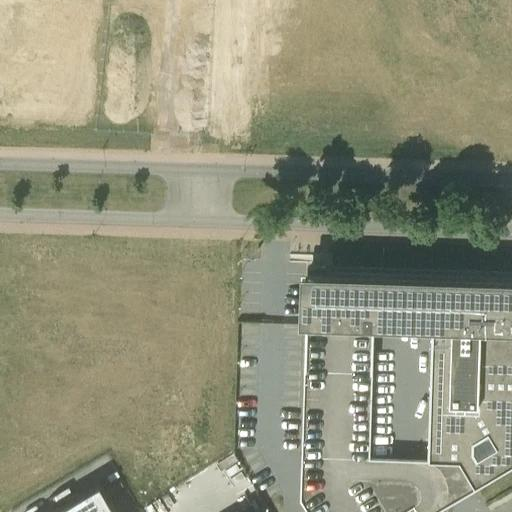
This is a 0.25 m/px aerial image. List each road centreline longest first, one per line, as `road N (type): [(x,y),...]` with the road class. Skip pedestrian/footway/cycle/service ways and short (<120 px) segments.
road 1 (unclassified): [(200,220),(511,231)]
road 2 (unclassified): [(511,182),(203,173)]
road 3 (unknown): [(407,511),(433,487),(423,465),(342,461),(343,327)]
road 4 (unclassified): [(203,173),(0,167)]
road 5 (unclassified): [(0,214),(200,220)]
